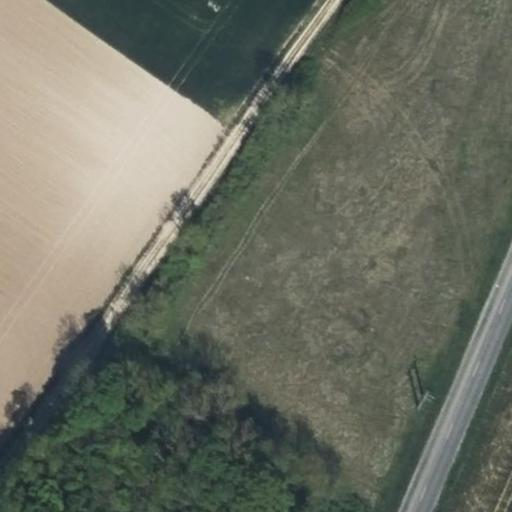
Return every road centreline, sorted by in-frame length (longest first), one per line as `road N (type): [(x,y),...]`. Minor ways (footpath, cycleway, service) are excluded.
road 1 (track): [(0,450),(329,0)]
road 2 (tertiary): [(511,291),(418,511)]
